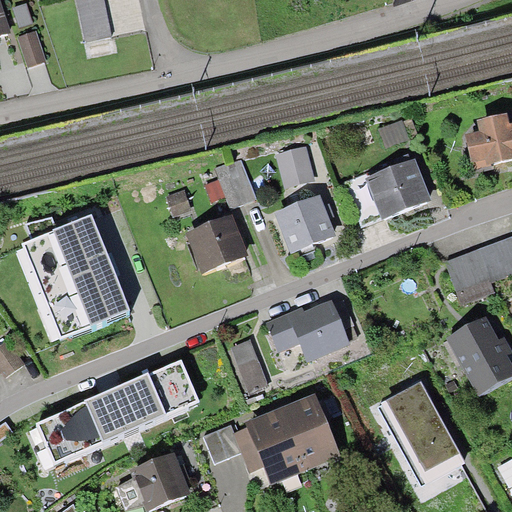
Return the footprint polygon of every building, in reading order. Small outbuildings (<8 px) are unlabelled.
[(0,0),(0,37),(12,34),(1,0),(0,0)] [(105,0),(76,0),(86,42),(114,36),(105,0)] [(30,5),(18,8),(23,24),(34,21),(30,5)] [(40,33),(24,38),(32,66),(49,61),(40,33)] [(417,118),(375,132),(382,152),(424,138),(417,118)] [(459,140),(468,173),(511,161),(511,128),(506,130),(503,118),(477,124),(480,135),(459,140)] [(318,178),(329,175),(320,145),(310,147),(318,178)] [(300,153),(284,157),(290,183),(306,180),(300,153)] [(397,167),(346,187),(363,230),(430,204),(410,154),(394,160),(397,167)] [(240,162),(216,171),(230,208),(254,199),(240,162)] [(187,194),(169,200),(173,213),(192,207),(187,194)] [(279,215),(294,252),(330,237),(315,201),(279,215)] [(91,218),(24,246),(63,341),(131,313),(91,218)] [(190,238),(207,276),(246,259),(229,221),(190,238)] [(511,240),(511,239),(445,264),(455,291),(511,269),(511,240)] [(115,269),(133,317),(151,310),(133,262),(115,269)] [(287,320),(268,327),(277,350),(294,343),(301,362),(348,344),(343,332),(356,327),(345,299),(304,315),(301,309),(285,315),(287,320)] [(496,336),(455,358),(476,396),(511,376),(511,366),(507,357),(511,354),(511,351),(504,337),(499,340),(496,336)] [(11,341),(0,348),(0,364),(10,379),(28,367),(11,341)] [(249,343),(234,350),(252,392),(268,386),(249,343)] [(180,365),(41,427),(57,465),(197,403),(180,365)] [(419,384),(374,407),(427,506),(471,482),(419,384)] [(314,397),(282,413),(308,472),(339,457),(314,397)] [(308,472),(282,413),(237,432),(233,423),(204,436),(217,466),(241,456),(250,477),(262,472),(269,489),(308,472)] [(177,457),(143,470),(147,480),(124,489),(132,510),(151,503),(155,511),(193,497),(187,481),(192,479),(187,466),(181,468),(177,457)]
